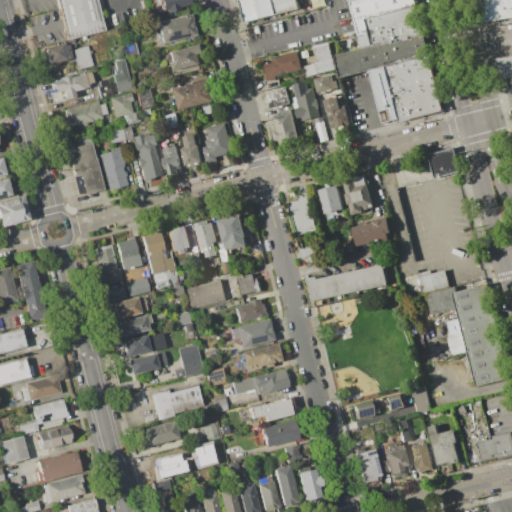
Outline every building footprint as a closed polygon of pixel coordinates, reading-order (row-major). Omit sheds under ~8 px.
[(97,0),(106,33),(71,42),(60,0),(97,0)] [(188,0),(189,3),(177,6),(178,9),(165,12),(164,10),(161,10),(158,0),(188,0)] [(239,0),(296,0),(299,10),(246,24),(239,0)] [(361,50),(350,3),(362,0),(415,0),(417,6),(366,19),(373,47),(361,50)] [(511,0),(511,16),(484,21),(479,0),(511,0)] [(417,6),(424,34),(373,47),(366,19),(417,6)] [(189,13),(194,34),(160,42),(155,22),(189,13)] [(337,56),(361,50),(373,47),(424,34),(430,57),(387,67),(362,74),(342,79),(337,56)] [(318,62),(313,45),(328,41),(335,68),(305,76),(303,66),(318,62)] [(62,42),(63,45),(67,44),(70,58),(47,63),(43,47),(62,42)] [(200,43),(202,53),(197,54),(199,64),(173,70),(168,51),(200,43)] [(86,45),(91,65),(77,69),(71,49),(86,45)] [(272,61),(271,58),(279,55),(295,50),(300,69),(274,76),(274,79),(266,81),(262,63),(272,61)] [(503,78),(511,75),(511,55),(498,58),(503,78)] [(401,122),(390,81),(387,67),(430,57),(443,111),(401,122)] [(113,65),(112,61),(121,59),(129,88),(116,92),(109,66),(113,65)] [(366,87),(362,74),(387,67),(390,81),(366,87)] [(58,79),(58,77),(68,74),(69,77),(89,72),(91,82),(85,83),(87,91),(80,92),(79,89),(72,91),(74,96),(63,98),(61,90),(56,92),(55,89),(53,89),(50,81),(58,79)] [(332,75),(333,81),(331,82),(333,88),(317,92),(314,78),(332,75)] [(99,86),(98,81),(107,78),(111,95),(99,97),(96,86),(99,86)] [(207,80),(212,100),(177,109),(172,88),(207,80)] [(295,96),(292,84),(305,80),(307,89),(312,87),(319,115),(301,120),(300,117),(296,118),(291,97),(295,96)] [(285,86),(289,103),(282,105),(282,106),(279,107),(279,106),(269,108),(265,92),(285,86)] [(149,88),(153,104),(139,108),(135,92),(149,88)] [(129,92),(131,100),(128,101),(131,112),(137,110),(139,120),(125,124),(123,114),(113,117),(108,97),(129,92)] [(337,96),(340,106),(345,105),(349,123),(344,124),(345,127),(337,129),(337,126),(331,128),(324,100),(337,96)] [(96,100),(97,104),(103,103),(106,113),(100,114),(101,118),(67,127),(63,109),(96,100)] [(276,131),(272,116),(278,114),(277,112),(289,109),(298,141),(279,146),(278,140),(274,141),(271,132),(276,131)] [(321,116),(327,139),(319,142),(313,118),(321,116)] [(205,146),(204,140),(208,139),(205,127),(223,123),(231,152),(215,156),(216,160),(204,163),(202,154),(203,153),(202,147),(205,146)] [(123,139),(110,142),(107,129),(120,126),(123,139)] [(132,136),(141,134),(141,135),(148,134),(148,135),(154,134),(156,144),(154,145),(161,175),(152,177),(152,179),(142,181),(139,168),(138,168),(135,158),(137,157),(136,152),(134,153),(131,143),(133,143),(132,136)] [(184,147),(181,136),(193,134),(195,145),(197,144),(201,161),(198,161),(199,164),(186,167),(185,164),(184,164),(180,148),(184,147)] [(89,142),(101,189),(84,193),(79,174),(72,175),(65,149),(89,142)] [(175,145),(180,165),(176,166),(177,172),(168,175),(166,168),(164,168),(162,158),(165,157),(162,148),(175,145)] [(376,164),(453,146),(485,278),(408,297),(376,164)] [(117,149),(123,166),(120,167),(122,172),(124,171),(125,175),(123,176),(126,185),(107,190),(96,155),(117,149)] [(349,178),(350,181),(354,180),(353,177),(364,175),(372,206),(367,207),(367,208),(362,210),(362,211),(352,214),(349,203),(347,204),(345,194),(347,194),(343,180),(349,178)] [(0,194),(10,192),(7,176),(0,177),(0,194)] [(336,185),(342,209),(337,210),(337,213),(331,214),(330,212),(323,214),(318,190),(336,185)] [(300,198),(298,188),(306,186),(317,230),(298,235),(289,201),(300,198)] [(0,225),(28,218),(22,193),(0,198),(0,225)] [(239,214),(244,236),(243,236),(245,245),(231,249),(231,248),(225,249),(217,220),(239,214)] [(370,222),(370,221),(386,217),(390,232),(386,233),(387,238),(356,246),(351,227),(370,222)] [(205,220),(206,223),(209,222),(214,241),(211,242),(215,255),(204,257),(202,252),(200,253),(192,223),(205,220)] [(183,226),(188,247),(184,248),(185,252),(177,254),(176,250),(172,251),(166,230),(183,226)] [(150,272),(141,236),(153,233),(153,231),(158,230),(164,252),(163,252),(165,258),(170,257),(178,285),(171,287),(166,268),(150,272)] [(139,266),(121,270),(114,242),(125,240),(125,237),(132,236),(139,266)] [(109,244),(118,279),(101,284),(93,248),(109,244)] [(316,244),(318,250),(315,250),(318,259),(314,260),(313,256),(311,256),(312,261),(308,262),(307,257),(301,259),(299,249),(316,244)] [(224,248),(227,260),(220,261),(217,249),(224,248)] [(219,262),(227,260),(230,271),(222,273),(219,262)] [(17,266),(33,262),(45,314),(30,318),(17,266)] [(315,276),(316,279),(384,263),(385,267),(382,267),(386,284),(312,301),(307,278),(315,276)] [(0,304),(0,269),(7,268),(15,301),(0,304)] [(251,274),(252,278),(256,277),(259,290),(240,295),(236,278),(251,274)] [(145,277),(148,291),(128,296),(124,282),(145,277)] [(219,279),(224,299),(189,309),(184,289),(219,279)] [(475,386),(508,377),(484,283),(454,290),(451,291),(455,308),(475,386)] [(180,285),(182,294),(171,296),(169,288),(180,285)] [(121,286),(124,299),(110,302),(107,289),(121,286)] [(141,295),(144,309),(138,311),(138,313),(115,318),(111,303),(141,295)] [(251,302),(250,301),(260,299),(261,304),(263,303),(266,314),(237,322),(234,307),(251,302)] [(186,311),(189,322),(176,325),(173,314),(186,311)] [(146,314),(148,322),(145,323),(146,329),(119,336),(116,322),(146,314)] [(234,328),(234,326),(267,318),(272,340),(239,348),(237,340),(232,341),(229,329),(234,328)] [(0,334),(20,330),(24,346),(0,352),(0,334)] [(144,335),(145,336),(160,332),(164,347),(125,357),(121,341),(144,335)] [(275,343),(279,359),(270,362),(271,365),(265,367),(264,364),(257,365),(258,367),(244,371),(239,352),(275,343)] [(194,344),(201,371),(183,376),(176,349),(194,344)] [(215,347),(216,354),(206,356),(204,349),(215,347)] [(162,351),(165,365),(129,374),(126,360),(162,351)] [(0,364),(24,359),(26,366),(30,365),(33,375),(0,382),(0,364)] [(220,367),(224,381),(207,386),(203,371),(220,367)] [(179,368),(181,375),(173,377),(172,370),(179,368)] [(283,369),(288,386),(256,394),(254,388),(233,393),(231,382),(283,369)] [(55,375),(60,392),(24,401),(21,388),(25,387),(24,383),(55,375)] [(152,404),(150,404),(147,395),(149,395),(149,393),(165,389),(166,393),(195,385),(200,406),(170,413),(170,415),(155,419),(152,404)] [(424,385),(430,409),(417,413),(410,389),(424,385)] [(400,393),(404,406),(387,411),(384,397),(400,393)] [(223,394),(227,409),(215,412),(211,397),(223,394)] [(32,407),(65,399),(69,416),(36,424),(32,407)] [(286,399),(290,414),(263,420),(262,415),(250,418),(247,408),(286,399)] [(368,401),(371,415),(354,419),(351,405),(368,401)] [(404,417),(407,426),(405,427),(409,440),(401,442),(395,419),(404,417)] [(292,419),(297,438),(265,447),(260,427),(292,419)] [(173,421),(177,437),(147,445),(143,428),(173,421)] [(21,434),(19,425),(34,422),(36,430),(21,434)] [(214,422),(218,436),(201,440),(198,426),(214,422)] [(435,424),(437,433),(453,429),(456,442),(454,442),(458,461),(444,465),(443,463),(437,464),(427,426),(435,424)] [(68,425),(72,442),(41,450),(37,433),(68,425)] [(490,438),(489,436),(510,431),(511,438),(511,455),(496,460),(495,457),(481,461),(476,442),(490,438)] [(0,449),(0,440),(20,436),(26,457),(3,463),(0,449)] [(425,442),(432,468),(417,472),(416,468),(415,468),(409,446),(425,442)] [(296,444),(300,457),(286,461),(283,448),(296,444)] [(400,444),(405,464),(400,466),(402,471),(389,474),(383,452),(384,452),(383,449),(400,444)] [(180,448),(181,452),(183,451),(186,464),(153,472),(149,455),(180,448)] [(372,449),(378,475),(376,476),(377,479),(362,482),(355,453),(372,449)] [(36,460),(76,451),(81,471),(41,481),(36,460)] [(236,461),(239,471),(229,474),(227,463),(236,461)] [(287,465),(296,502),(281,506),(272,469),(287,465)] [(310,465),(313,476),(317,475),(320,485),(315,486),(318,497),(303,501),(295,469),(310,465)] [(45,484),(81,475),(86,493),(44,504),(42,493),(44,492),(43,487),(45,487),(45,484)] [(268,476),(269,481),(271,480),(277,507),(263,510),(255,479),(268,476)] [(251,483),(258,511),(242,511),(236,487),(251,483)] [(211,487),(217,511),(202,511),(198,496),(200,496),(198,490),(211,487)] [(232,488),(238,511),(222,511),(218,492),(232,488)] [(163,505),(160,496),(170,493),(174,511),(158,511),(157,506),(163,505)] [(195,498),(198,511),(182,511),(180,501),(195,498)] [(93,499),(96,511),(69,511),(68,505),(93,499)] [(27,511),(25,504),(38,500),(40,509),(27,511)]
